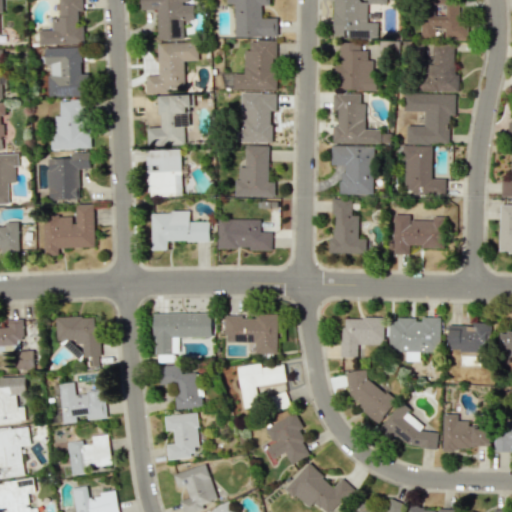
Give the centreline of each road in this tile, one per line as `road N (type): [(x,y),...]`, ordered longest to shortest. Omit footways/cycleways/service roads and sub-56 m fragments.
road 1 (residential): [(306,0),(303,285),(327,413),(354,448),(398,472),(511,482)]
road 2 (residential): [(118,0),(130,302),(155,511)]
road 3 (residential): [(0,291),(511,286)]
road 4 (residential): [(501,0),(503,46),(483,153),(474,285)]
